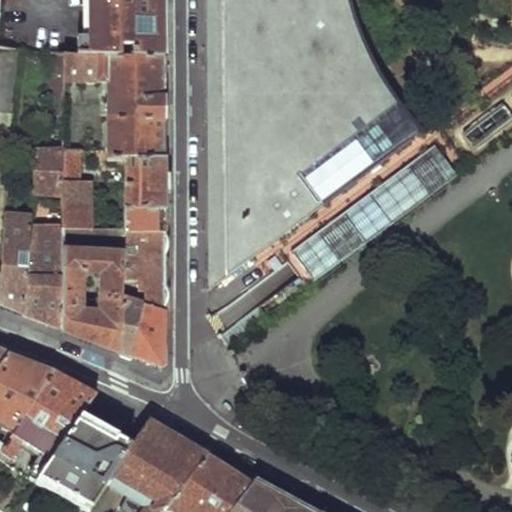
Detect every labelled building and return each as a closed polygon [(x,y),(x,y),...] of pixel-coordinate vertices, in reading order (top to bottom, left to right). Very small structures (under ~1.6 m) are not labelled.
[(88,0),(89,56),(165,58),(164,37),(162,0),(88,0)] [(203,0),(205,293),(368,174),(416,138),(423,132),(385,82),(358,27),(350,0),(203,0)] [(165,58),(89,56),(63,55),(63,84),(106,84),(107,158),(124,157),(166,157),(166,110),(165,58)] [(511,107),(505,99),(459,137),(472,153),(511,120),(511,107)] [(443,159),(434,147),(429,151),(405,169),(365,198),(333,222),(292,253),(309,276),(313,282),(456,176),(443,159)] [(36,150),(32,194),(55,194),(62,195),(62,150),(36,150)] [(62,150),(62,195),(62,210),(62,225),(62,230),(93,229),(93,181),(80,182),(80,150),(62,150)] [(166,157),(124,157),(123,209),(166,208),(166,185),(166,157)] [(166,208),(123,209),(123,229),(123,234),(166,233),(166,222),(166,208)] [(7,214),(0,282),(0,307),(24,317),(31,225),(32,215),(7,214)] [(31,225),(24,317),(62,331),(62,252),(62,240),(62,230),(62,225),(31,225)] [(93,229),(62,230),(62,240),(123,240),(123,234),(123,229),(93,229)] [(166,233),(123,234),(123,240),(123,255),(122,297),(146,306),(166,313),(166,274),(166,233)] [(62,252),(62,331),(122,355),(122,297),(123,255),(62,252)] [(209,319),(218,331),(292,277),(283,265),(209,319)] [(122,297),(122,355),(133,359),(146,306),(122,297)] [(146,306),(133,359),(160,371),(164,369),(167,365),(167,342),(166,313),(146,306)] [(0,369),(8,357),(0,353),(0,369)] [(8,357),(0,369),(0,427),(15,435),(54,373),(28,364),(8,357)] [(54,373),(15,435),(7,447),(3,453),(0,457),(0,464),(5,467),(8,462),(11,464),(22,447),(40,457),(29,475),(32,477),(28,482),(34,486),(37,482),(79,420),(95,396),(73,384),(54,373)] [(79,420),(37,482),(92,511),(132,448),(118,440),(115,444),(103,437),(79,420)] [(132,448),(92,511),(91,511),(115,511),(124,499),(119,493),(124,485),(154,506),(150,511),(143,510),(141,511),(161,511),(203,457),(172,438),(147,423),(132,448)] [(203,457),(161,511),(176,511),(177,511),(178,511),(227,511),(249,484),(220,467),(203,457)] [(249,484),(227,511),(312,511),(280,494),(252,479),(249,484)]
